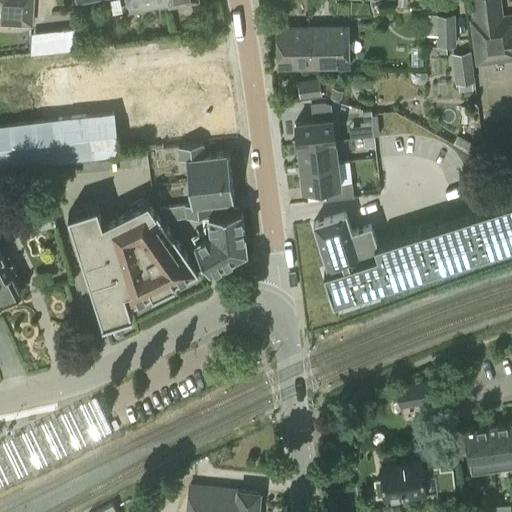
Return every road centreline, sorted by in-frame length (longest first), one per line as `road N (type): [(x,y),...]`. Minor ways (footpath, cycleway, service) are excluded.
road 1 (residential): [(275,316),(274,245),(238,0)]
road 2 (tertiary): [(0,403),(74,386),(226,311),(275,316)]
road 3 (tertiary): [(309,511),(288,328),(275,316)]
